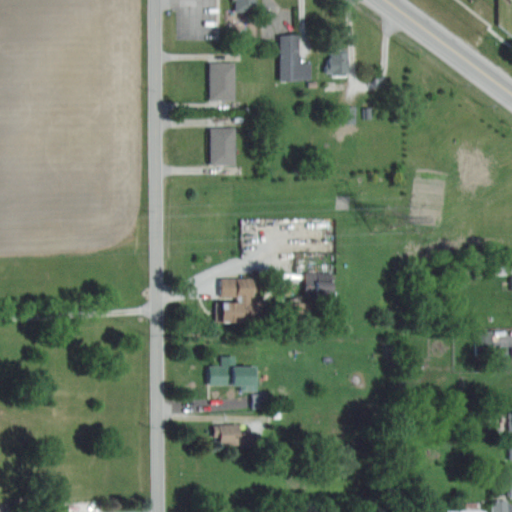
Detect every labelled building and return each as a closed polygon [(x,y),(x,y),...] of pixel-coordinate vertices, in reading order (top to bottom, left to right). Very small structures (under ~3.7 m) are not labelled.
[(253,0),(253,11),(232,11),(232,0),(253,0)] [(273,34),(293,35),(294,62),(312,64),(310,81),(275,80),(273,34)] [(327,48),(327,61),(322,61),(321,74),(344,75),(342,47),(327,48)] [(232,99),(206,99),(206,61),(232,61),(232,99)] [(337,106),(351,106),(352,126),(335,125),(337,106)] [(233,163),(207,164),(207,126),(233,126),(233,163)] [(324,272),(302,272),(301,291),(324,292),(324,272)] [(250,283),(250,296),(248,296),(248,300),(256,300),(258,296),(262,300),(261,301),(261,320),(212,320),(212,300),(237,300),(237,296),(218,296),(218,278),(250,278),(250,283)] [(491,351),(474,352),(474,328),(490,328),(491,351)] [(233,354),(233,364),(254,364),(254,389),(238,389),(238,383),(211,383),(211,382),(207,382),(207,364),(218,364),(218,354),(233,354)] [(511,430),(511,412),(503,412),(504,431),(511,430)] [(236,422),(237,431),(259,431),(260,444),(235,446),(235,443),(216,444),(216,435),(212,435),(211,423),(236,422)] [(505,511),(505,497),(490,498),(490,511),(505,511)] [(475,502),(458,502),(458,509),(442,509),(441,511),(479,511),(480,508),(475,508),(475,502)]
